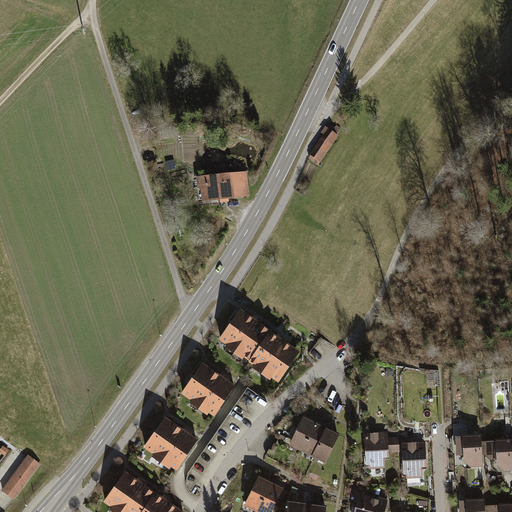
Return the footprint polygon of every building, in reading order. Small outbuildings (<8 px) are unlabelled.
[(317,166),(341,131),(336,128),(335,129),(330,126),(328,129),(326,127),(322,134),(324,135),(311,155),(309,160),(317,166)] [(174,160),(166,162),(168,172),(176,170),(174,160)] [(245,173),(194,178),(197,204),(248,199),(245,173)] [(250,320),(238,312),(217,342),(223,346),(221,349),(240,362),(242,359),(247,363),(268,332),(259,326),(261,323),(252,317),(250,320)] [(276,338),(268,332),(247,363),(251,366),(249,369),(268,382),(270,379),(276,383),(298,353),(284,344),(287,340),(278,334),(276,338)] [(218,377),(201,365),(179,395),(189,402),(187,405),(206,418),(208,415),(213,418),(234,388),(227,383),(229,380),(220,374),(218,377)] [(310,459),(325,429),(322,428),(325,421),(304,412),(287,448),(310,459)] [(180,431),(163,419),(142,450),(151,457),(149,459),(168,472),(170,469),(175,473),(196,442),(189,437),(191,434),(182,428),(180,431)] [(310,459),(325,466),(339,436),(325,429),(310,459)] [(387,432),(363,432),(364,467),(368,467),(368,470),(384,469),(384,459),(387,459),(387,454),(394,454),(394,438),(387,438),(387,432)] [(480,442),(480,436),(454,438),(455,460),(460,459),(461,464),(466,469),(482,468),(481,459),(480,442)] [(406,437),(394,438),(394,454),(401,454),(402,476),(405,476),(406,480),(410,480),(411,485),(421,484),(420,469),(426,469),(425,443),(406,443),(406,437)] [(498,474),(511,472),(511,440),(480,442),(481,459),(487,459),(494,465),(494,469),(498,474)] [(10,450),(3,446),(0,450),(0,452),(6,456),(10,450)] [(42,465),(29,455),(3,490),(16,500),(42,465)] [(134,482),(122,474),(102,505),(108,509),(106,511),(140,511),(153,494),(143,488),(145,485),(136,479),(134,482)] [(251,511),(269,511),(281,488),(257,476),(242,508),(251,511)] [(160,499),(153,494),(140,511),(179,511),(169,505),(171,502),(162,496),(160,499)] [(384,511),(387,501),(358,494),(353,511),(384,511)] [(308,511),(309,505),(284,501),(282,511),(308,511)] [(483,511),(483,507),(483,501),(457,502),(457,511),(483,511)]
